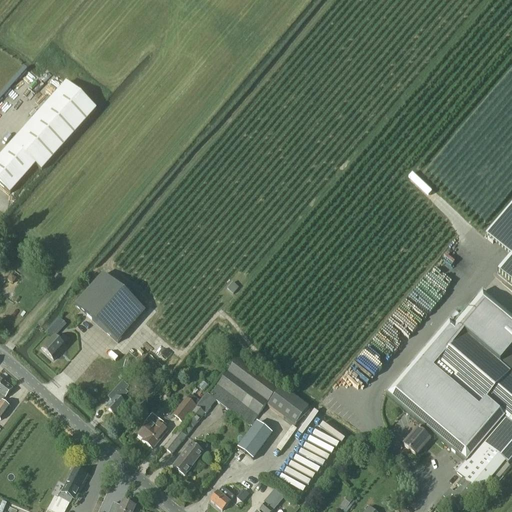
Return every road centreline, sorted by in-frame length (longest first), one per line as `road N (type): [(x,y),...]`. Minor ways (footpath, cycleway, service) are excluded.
road 1 (unclassified): [(177,511),(0,356)]
road 2 (unknown): [(193,511),(216,480),(257,466),(293,435),(337,442)]
